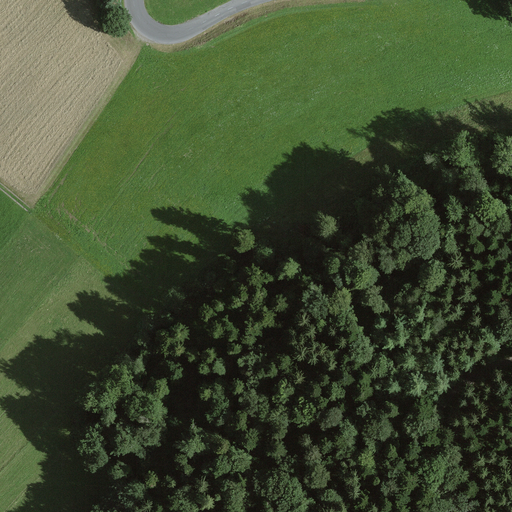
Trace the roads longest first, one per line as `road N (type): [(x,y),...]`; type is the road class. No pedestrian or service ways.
road 1 (track): [(445,511),(440,405),(511,360)]
road 2 (tertiary): [(134,0),(144,24),(168,34),(251,0)]
